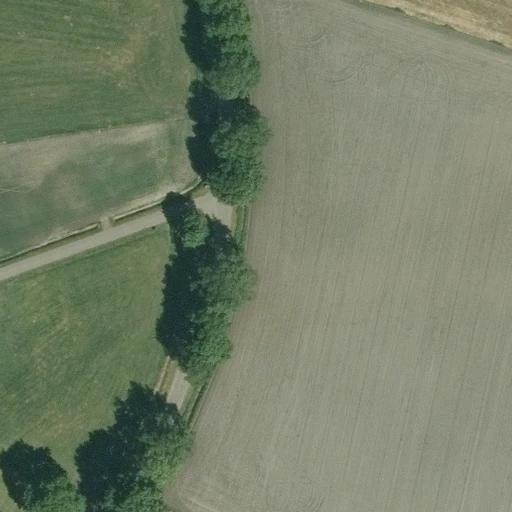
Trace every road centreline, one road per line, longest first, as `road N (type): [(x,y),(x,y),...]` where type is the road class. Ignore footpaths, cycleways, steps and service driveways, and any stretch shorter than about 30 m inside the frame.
road 1 (unclassified): [(123,511),(177,400),(221,246),(228,177),(216,0)]
road 2 (unknown): [(228,177),(0,266)]
